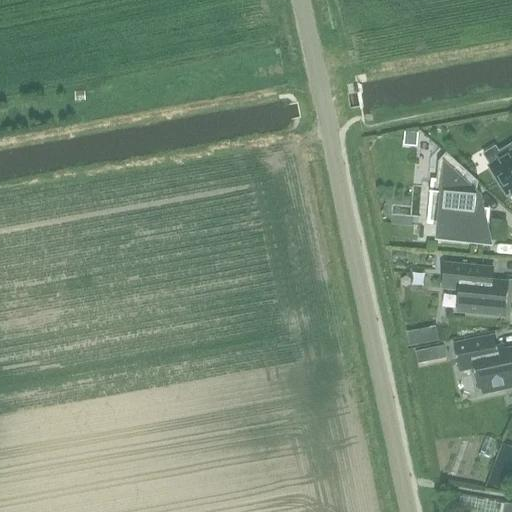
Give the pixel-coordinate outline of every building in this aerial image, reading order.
[(511,144),(499,152),(503,159),(490,167),(507,194),(511,191),(511,144)] [(430,192),(430,193),(434,193),(432,210),(444,211),(441,239),(485,243),(486,224),(483,223),(484,214),(475,213),(475,211),(476,211),(478,184),(479,183),(446,153),(438,162),(436,192),(430,192)] [(457,312),(505,317),(508,284),(492,282),(493,268),(445,264),(442,289),(459,291),(457,312)] [(511,350),(505,352),(504,347),(497,348),(495,337),(453,346),(459,373),(474,370),(479,390),(481,389),(482,395),(511,388),(511,350)] [(419,364),(429,362),(426,349),(416,352),(419,364)]
